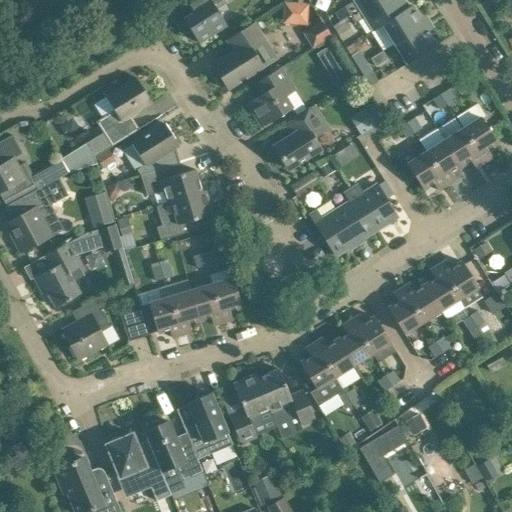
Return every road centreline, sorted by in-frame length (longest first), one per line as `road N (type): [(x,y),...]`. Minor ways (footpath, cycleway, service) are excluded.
road 1 (residential): [(319,307),(256,344),(73,398),(0,266)]
road 2 (residential): [(0,123),(157,47),(222,140),(257,175),(271,218)]
road 3 (residential): [(366,276),(424,386)]
road 4 (residential): [(511,105),(449,0)]
